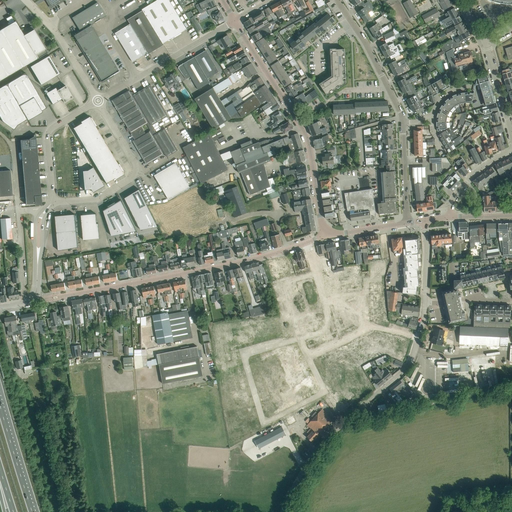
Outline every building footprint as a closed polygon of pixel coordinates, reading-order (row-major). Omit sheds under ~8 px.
[(168,0),(157,0),(154,2),(164,19),(171,15),(170,14),(173,13),(174,8),(168,0)] [(214,0),(205,0),(206,0),(196,5),(197,8),(201,6),(201,7),(214,0)] [(217,5),(214,0),(201,7),(203,10),(209,7),(210,8),(217,5)] [(292,11),(285,0),(282,0),(281,1),(284,8),(286,7),(289,13),(291,12),(292,11)] [(293,3),(291,0),(285,0),(292,11),(292,13),(295,11),(292,4),(293,3)] [(302,7),(298,0),(292,0),(294,2),(296,2),(299,8),(302,7)] [(320,2),(320,3),(317,5),(318,8),(325,4),(322,0),(321,1),(320,2)] [(418,14),(410,0),(408,0),(403,3),(411,18),(418,14)] [(437,0),(444,11),(453,5),(450,0),(437,0)] [(309,9),(311,12),(314,10),(309,1),(306,3),(309,9)] [(106,16),(97,2),(72,18),(79,29),(72,33),(77,41),(76,42),(77,42),(104,82),(113,76),(114,76),(113,75),(119,71),(91,25),(106,16)] [(164,19),(154,2),(142,9),(143,11),(143,10),(153,27),(162,21),(164,19)] [(283,8),(280,2),(275,4),(282,18),(283,20),(286,18),(284,15),(281,9),(283,8)] [(282,18),(275,4),(271,7),(274,13),(275,12),(279,19),(282,18)] [(224,18),(217,6),(213,8),(208,11),(210,16),(212,15),(214,18),(215,17),(217,22),(224,18)] [(369,9),(367,6),(364,8),(358,12),(362,17),(369,13),(375,9),(373,6),(369,9)] [(273,13),(270,7),(265,10),(268,16),(273,13)] [(385,8),(380,12),(383,16),(388,12),(385,8)] [(440,15),(436,8),(422,16),(426,23),(440,15)] [(448,13),(445,14),(447,18),(442,21),(444,24),(459,16),(454,8),(447,12),(448,13)] [(143,10),(143,11),(128,20),(130,24),(142,43),(157,33),(153,27),(143,10)] [(265,17),(262,11),(251,17),(245,21),(245,22),(244,23),(247,27),(258,21),(265,17)] [(370,28),(373,34),(380,30),(382,28),(378,22),(390,15),(388,12),(383,16),(375,21),(377,24),(370,28)] [(362,17),(366,23),(372,19),(370,17),(371,16),(369,13),(362,17)] [(329,14),(324,17),(330,24),(334,21),(329,14)] [(164,19),(162,21),(153,27),(157,33),(163,44),(187,29),(179,16),(174,15),(172,17),(171,15),(164,19)] [(459,16),(446,23),(443,25),(445,28),(448,26),(453,23),(455,25),(462,21),(459,16)] [(330,24),(324,17),(320,21),(326,28),(330,24)] [(258,21),(247,28),(251,35),(270,24),(267,20),(260,24),(258,21)] [(15,21),(0,30),(0,81),(47,53),(31,26),(22,32),(15,21)] [(322,31),(326,28),(320,21),(316,24),(321,30),(322,31)] [(456,38),(468,32),(462,22),(445,31),(448,36),(453,33),(456,38)] [(316,24),(315,23),(311,26),(317,34),(321,30),(316,24)] [(148,53),(142,43),(130,24),(115,33),(133,62),(148,53)] [(271,25),(270,24),(251,35),(255,41),(267,34),(266,32),(267,31),(270,29),(268,27),(271,25)] [(389,28),(387,25),(380,30),(373,34),(377,40),(383,36),(381,34),(389,28)] [(317,34),(311,26),(307,30),(312,37),(317,34)] [(399,33),(396,27),(394,28),(393,30),(384,35),(386,39),(385,40),(397,34),(399,33)] [(312,37),(307,30),(302,33),(308,41),(312,37)] [(456,38),(440,47),(444,54),(462,44),(460,41),(470,36),(468,32),(456,38)] [(163,44),(157,33),(142,43),(148,53),(149,54),(164,45),(163,44)] [(308,41),(302,33),(298,37),(299,38),(304,44),(308,41)] [(398,37),(397,34),(385,40),(386,43),(396,38),(398,37)] [(228,35),(217,41),(219,45),(222,43),(225,48),(229,46),(233,44),(232,44),(229,38),(229,39),(227,36),(228,36),(228,35)] [(423,36),(415,41),(418,46),(419,46),(425,42),(427,41),(423,36)] [(266,41),(264,38),(256,43),(260,48),(270,41),(271,41),(269,38),(266,41)] [(299,38),(295,41),(301,48),(305,45),(304,44),(299,38)] [(270,41),(260,48),(262,54),(263,53),(271,48),(269,45),(271,44),(270,41)] [(295,41),(291,45),(297,52),(301,48),(295,41)] [(388,46),(386,43),(380,46),(383,52),(390,49),(395,46),(393,43),(388,46)] [(243,49),(240,46),(237,48),(236,47),(225,53),(227,56),(234,52),(235,54),(238,52),(243,49)] [(396,46),(390,49),(383,52),(386,58),(390,56),(391,59),(394,58),(395,58),(399,55),(400,55),(399,51),(392,55),(391,52),(397,49),(396,46)] [(272,51),(271,48),(263,53),(266,58),(274,53),(276,52),(274,50),(272,51)] [(336,49),(330,49),(330,55),(332,55),(333,77),(325,82),(324,81),(319,84),(327,96),(346,83),(345,49),(336,49)] [(179,66),(179,68),(186,79),(190,77),(198,90),(210,83),(209,82),(207,78),(219,72),(206,50),(179,66)] [(246,55),(243,50),(235,55),(226,61),(228,64),(235,59),(236,61),(242,58),(246,55)] [(471,51),(465,53),(455,56),(454,56),(453,53),(447,56),(449,63),(450,62),(453,74),(457,73),(456,70),(458,70),(456,65),(472,61),(471,56),(472,56),(472,55),(472,52),(471,51)] [(277,54),(276,52),(274,53),(266,58),(270,64),(277,59),(275,56),(277,54)] [(41,85),(60,74),(49,55),(30,67),(41,85)] [(247,56),(224,70),(228,77),(232,75),(231,74),(251,62),(250,61),(247,56)] [(389,64),(392,70),(407,62),(405,59),(399,62),(400,62),(397,64),(395,61),(389,64)] [(279,61),(275,63),(271,66),(275,71),(282,66),(279,61)] [(252,63),(242,69),(248,79),(258,73),(252,63)] [(392,70),(395,76),(401,73),(400,70),(405,67),(404,64),(392,70)] [(286,72),(282,66),(275,71),(278,76),(286,72)] [(509,68),(502,71),(503,74),(502,74),(504,79),(511,76),(511,73),(509,68)] [(287,74),(286,72),(278,76),(281,82),(291,75),(290,73),(287,74)] [(26,73),(3,86),(11,100),(23,122),(27,119),(42,111),(46,108),(26,73)] [(163,79),(166,85),(167,87),(168,89),(169,88),(173,85),(174,86),(174,87),(177,91),(182,87),(173,73),(167,77),(163,79)] [(294,80),(291,75),(281,82),(284,87),(294,80)] [(410,79),(406,81),(405,78),(398,82),(401,88),(412,83),(412,82),(417,80),(415,75),(410,78),(410,79)] [(274,98),(260,77),(251,83),(250,82),(247,87),(248,88),(243,91),(241,89),(228,98),(229,101),(224,105),(213,88),(195,99),(213,129),(231,118),(241,118),(261,104),(262,106),(268,102),(274,98)] [(446,82),(443,78),(436,82),(435,79),(442,91),(447,89),(444,84),(446,82),(446,83),(446,82)] [(442,91),(435,79),(429,83),(430,85),(432,91),(434,89),(437,94),(442,91)] [(292,84),(290,85),(285,88),(288,93),(295,89),(297,88),(298,88),(302,85),(300,82),(293,86),(292,84)] [(416,91),(412,83),(401,88),(404,94),(407,92),(408,95),(416,91)] [(73,98),(65,85),(57,90),(56,88),(46,93),(52,104),(62,99),(64,103),(73,98)] [(154,129),(152,125),(168,115),(151,85),(131,96),(129,92),(116,100),(115,103),(137,142),(135,143),(147,163),(162,154),(162,153),(164,152),(167,157),(178,150),(165,129),(156,134),(154,130),(154,129)] [(304,89),(302,85),(298,88),(297,88),(295,89),(288,93),(292,98),(298,94),(296,92),(299,90),(300,91),(304,89)] [(3,86),(0,88),(0,117),(3,122),(14,130),(17,125),(23,122),(11,100),(3,86)] [(319,95),(315,90),(305,97),(303,93),(302,94),(299,95),(292,99),(296,106),(306,101),(307,103),(312,99),(319,95)] [(420,100),(416,92),(409,96),(410,98),(407,100),(410,106),(417,102),(419,101),(420,100)] [(465,103),(465,93),(461,94),(461,93),(458,94),(456,94),(459,104),(465,103)] [(470,93),(465,93),(465,103),(471,103),(474,94),(470,94),(470,93)] [(448,99),(454,107),(459,104),(456,94),(456,95),(453,97),(453,96),(448,99)] [(277,102),(274,98),(268,102),(269,104),(260,110),(262,112),(265,110),(277,102)] [(442,105),(450,111),(454,107),(448,99),(448,100),(446,102),(445,101),(442,105)] [(417,102),(410,106),(413,112),(419,109),(423,107),(419,101),(417,102)] [(280,107),(277,102),(265,110),(262,112),(260,113),(264,118),(280,107)] [(179,103),(177,104),(173,106),(178,115),(184,111),(179,103)] [(498,111),(496,104),(486,107),(487,110),(484,111),(484,114),(498,111)] [(450,111),(442,105),(441,109),(440,109),(437,114),(438,114),(447,116),(450,111)] [(273,123),(269,125),(270,127),(271,128),(272,128),(272,129),(276,126),(278,125),(277,124),(280,123),(284,120),(279,111),(275,114),(271,116),(273,119),(271,121),(273,123)] [(501,121),(498,112),(493,114),(488,115),(489,117),(489,120),(493,119),(494,123),(501,121)] [(446,122),(447,116),(438,114),(438,117),(437,117),(436,120),(436,121),(436,122),(446,122)] [(97,127),(92,117),(73,128),(106,183),(124,172),(119,164),(118,164),(97,128),(97,127)] [(276,126),(272,129),(273,129),(273,130),(273,131),(275,134),(281,130),(282,132),(283,131),(284,133),(285,134),(293,128),(293,127),(290,121),(289,122),(284,125),(283,124),(280,125),(279,127),(278,125),(276,126)] [(313,121),(308,123),(309,125),(308,126),(312,136),(322,133),(323,137),(324,136),(328,135),(325,127),(320,129),(319,127),(321,126),(319,121),(314,123),(313,121)] [(436,126),(438,131),(447,128),(446,122),(436,122),(437,122),(437,126),(436,126)] [(184,123),(178,126),(183,135),(188,132),(184,123)] [(204,125),(203,125),(206,133),(212,130),(209,123),(206,124),(206,123),(204,124),(204,125)] [(224,135),(219,126),(212,130),(213,132),(194,142),(183,148),(201,183),(228,170),(214,141),(219,139),(218,138),(224,135)] [(430,129),(430,126),(417,127),(417,130),(414,130),(414,136),(425,136),(422,136),(422,130),(430,129)] [(350,132),(345,133),(346,138),(351,138),(356,137),(355,128),(349,130),(350,132)] [(498,145),(499,150),(504,149),(501,137),(499,137),(498,133),(504,132),(503,128),(497,130),(493,132),(493,134),(496,144),(497,144),(497,145),(498,145)] [(455,134),(452,130),(447,134),(445,131),(438,135),(440,137),(439,138),(442,142),(455,134)] [(336,135),(335,132),(328,135),(324,136),(321,137),(322,138),(313,140),(315,149),(323,147),(322,142),(325,142),(325,141),(329,140),(329,137),(336,135)] [(292,138),(289,139),(293,151),(297,150),(297,149),(302,147),(298,133),(291,135),(292,138)] [(457,137),(456,136),(455,134),(442,142),(444,146),(451,141),(451,140),(457,137)] [(20,140),(26,205),(35,204),(35,205),(42,205),(36,135),(29,139),(20,140)] [(444,146),(447,149),(453,145),(459,141),(460,143),(463,140),(460,135),(451,141),(444,146)] [(289,139),(288,137),(274,142),(273,139),(270,140),(270,139),(268,140),(266,140),(253,145),(252,140),(230,149),(231,152),(228,154),(232,163),(235,162),(239,173),(241,173),(250,195),(271,187),(266,168),(264,163),(271,161),(269,157),(276,154),(276,153),(279,152),(278,148),(289,145),(291,152),(293,151),(289,139)] [(472,140),(470,137),(463,142),(465,146),(472,140)] [(486,138),(483,139),(488,155),(492,153),(492,152),(491,149),(492,148),(491,144),(488,145),(487,142),(486,138)] [(453,145),(447,149),(449,153),(455,148),(453,145)] [(334,147),(331,148),(328,148),(328,152),(329,152),(329,154),(326,154),(326,157),(323,158),(324,165),(334,163),(338,163),(337,158),(336,158),(334,147)] [(474,147),(470,150),(469,150),(476,164),(481,161),(478,154),(474,147)] [(476,149),(482,160),(482,162),(487,159),(484,152),(482,153),(479,147),(476,149)] [(292,153),(280,156),(281,161),(282,162),(284,162),(284,165),(296,162),(296,163),(300,162),(304,161),(305,159),(304,155),(305,155),(303,150),(301,150),(292,153)] [(462,159),(459,161),(458,160),(456,162),(461,168),(458,170),(464,176),(468,172),(466,169),(468,167),(467,165),(465,163),(462,159)] [(505,160),(495,165),(499,174),(510,169),(505,160)] [(157,174),(154,175),(169,200),(190,187),(177,165),(175,163),(164,169),(157,174)] [(290,167),(283,168),(284,176),(290,175),(290,174),(291,174),(306,170),(305,165),(300,166),(297,166),(294,167),(295,169),(290,170),(290,167)] [(87,171),(82,171),(84,190),(91,189),(92,191),(103,185),(93,167),(87,171)] [(491,167),(482,174),(489,183),(498,176),(491,167)] [(306,170),(291,174),(297,173),(297,175),(297,176),(295,176),(294,177),(294,180),(298,179),(298,180),(303,179),(307,178),(306,171),(306,170)] [(10,171),(0,171),(0,196),(12,195),(10,171)] [(394,171),(383,172),(385,199),(385,202),(378,203),(379,210),(379,215),(385,214),(385,215),(388,214),(393,213),(394,213),(393,211),(397,211),(397,210),(395,201),(397,201),(396,201),(395,198),(396,198),(396,192),(397,192),(396,189),(395,184),(396,184),(396,180),(395,180),(395,175),(395,171),(394,171)] [(447,180),(443,185),(445,187),(446,186),(452,192),(461,183),(459,181),(461,179),(456,173),(448,182),(447,180)] [(489,183),(482,174),(473,181),(479,190),(489,183)] [(308,186),(307,180),(298,181),(299,184),(292,185),(292,190),(301,188),(301,187),(308,186)] [(330,180),(326,181),(321,182),(322,188),(328,187),(328,190),(335,189),(334,184),(331,184),(330,180)] [(415,184),(416,201),(421,200),(423,200),(424,200),(423,198),(424,198),(423,183),(415,184)] [(237,186),(225,191),(234,217),(247,213),(237,186)] [(309,187),(293,191),(294,200),(301,198),(301,197),(310,195),(309,187)] [(139,189),(125,198),(141,230),(158,226),(139,189)] [(351,221),(358,220),(371,218),(371,215),(372,215),(373,215),(373,216),(375,217),(377,217),(376,211),(372,189),(344,193),(347,211),(348,211),(350,211),(351,221)] [(285,194),(284,193),(280,195),(281,195),(284,204),(290,202),(287,193),(285,194)] [(423,203),(424,211),(434,209),(434,208),(436,208),(436,207),(435,203),(435,202),(433,202),(432,196),(426,197),(427,200),(426,200),(426,203),(423,203)] [(313,214),(312,204),(311,199),(302,200),(302,202),(301,202),(301,201),(293,202),(295,212),(302,211),(303,215),(304,215),(313,214)] [(109,206),(103,209),(111,236),(136,231),(121,200),(116,203),(116,201),(108,205),(109,206)] [(496,202),(491,202),(484,202),(484,212),(496,212),(496,202)] [(333,220),(332,211),(325,212),(326,219),(330,218),(330,221),(332,222),(336,222),(336,219),(333,220)] [(81,215),(83,240),(100,238),(98,223),(97,224),(96,215),(94,214),(94,213),(82,214),(83,215),(81,215)] [(56,216),(55,216),(57,233),(58,233),(58,237),(57,237),(58,246),(59,246),(59,250),(58,250),(58,251),(78,247),(75,214),(74,214),(74,215),(70,216),(69,215),(61,216),(61,217),(56,217),(56,216)] [(316,230),(314,222),(313,214),(304,215),(306,227),(302,227),(303,232),(316,230)] [(11,218),(0,219),(2,239),(12,239),(11,218)] [(269,224),(267,218),(254,222),(256,229),(267,225),(269,224)] [(468,222),(459,222),(459,232),(461,232),(461,239),(462,239),(465,239),(469,239),(469,231),(468,231),(468,227),(468,226),(468,222)] [(496,223),(486,224),(486,240),(490,240),(490,233),(496,233),(496,223)] [(503,223),(498,223),(499,231),(499,240),(502,252),(503,252),(503,255),(504,255),(511,254),(511,253),(511,247),(511,246),(511,245),(511,242),(510,237),(509,233),(509,231),(508,231),(508,223),(503,223)] [(479,242),(478,225),(469,226),(470,247),(475,247),(475,242),(479,242)] [(237,228),(236,226),(229,229),(228,229),(230,236),(229,234),(238,231),(239,235),(241,234),(240,227),(237,228)] [(244,233),(242,226),(240,227),(241,234),(242,238),(245,247),(249,246),(251,254),(257,252),(254,243),(251,244),(251,243),(250,243),(248,237),(244,238),(243,233),(244,233)] [(230,236),(228,229),(225,230),(221,231),(219,232),(220,238),(230,236)] [(283,246),(279,234),(271,237),(274,248),(283,246)] [(438,235),(431,236),(432,249),(438,249),(439,248),(439,245),(438,235)] [(365,237),(359,238),(359,243),(360,247),(362,247),(362,249),(366,248),(366,245),(367,245),(367,237),(366,237),(365,237)] [(405,240),(402,240),(403,252),(405,268),(404,268),(406,287),(403,287),(403,293),(418,294),(419,286),(420,286),(419,270),(420,270),(419,254),(421,253),(419,237),(405,238),(405,240)] [(402,238),(392,239),(394,250),(399,250),(399,253),(403,252),(402,240),(402,238)] [(263,239),(259,240),(262,250),(269,248),(267,241),(264,241),(263,239)] [(351,250),(349,239),(341,241),(341,246),(342,254),(346,254),(345,250),(351,250)] [(341,249),(340,242),(333,243),(333,242),(331,243),(326,244),(327,251),(330,251),(332,258),(331,258),(332,265),(337,264),(336,259),(341,258),(339,250),(341,249)] [(243,243),(239,244),(235,245),(238,256),(244,255),(245,255),(243,243)] [(325,244),(317,246),(318,254),(319,254),(320,256),(324,255),(324,253),(326,253),(325,244)] [(225,259),(222,246),(223,248),(216,250),(217,253),(218,260),(225,259)] [(225,246),(222,246),(225,259),(232,257),(230,250),(229,247),(226,248),(225,246)] [(298,257),(295,258),(296,262),(299,261),(301,269),(302,269),(303,269),(302,269),(305,268),(303,260),(306,259),(303,251),(303,250),(303,251),(302,250),(300,251),(299,252),(299,251),(299,252),(297,252),(297,253),(297,254),(298,257)] [(362,270),(361,251),(356,251),(357,264),(345,265),(346,270),(362,270)] [(107,260),(105,252),(97,253),(98,261),(107,260)] [(213,257),(212,252),(208,253),(208,255),(204,256),(205,258),(206,263),(214,262),(213,257)] [(182,259),(180,259),(182,268),(189,266),(187,258),(186,254),(182,255),(182,259)] [(155,266),(153,256),(155,264),(149,265),(150,268),(146,269),(147,274),(156,273),(155,266)] [(193,257),(187,258),(189,266),(190,266),(191,266),(195,265),(195,263),(196,263),(195,258),(195,257),(193,257)] [(180,263),(179,258),(173,259),(174,263),(170,264),(171,270),(180,268),(180,263)] [(162,266),(158,266),(159,272),(168,270),(167,264),(167,263),(167,260),(161,262),(162,266)] [(131,262),(127,263),(128,270),(132,269),(133,273),(134,278),(138,277),(142,276),(141,271),(140,267),(137,268),(136,261),(134,262),(131,262)] [(260,265),(259,262),(251,264),(253,271),(254,274),(256,274),(257,277),(258,277),(259,281),(262,280),(261,274),(259,269),(261,269),(259,265),(260,265)] [(253,271),(251,264),(244,266),(246,273),(248,272),(249,272),(250,279),(251,279),(251,281),(254,280),(254,278),(252,271),(253,271)] [(263,264),(260,265),(259,265),(261,269),(259,269),(261,274),(262,273),(264,279),(266,284),(269,283),(267,278),(264,269),(263,264)] [(502,264),(496,265),(499,278),(504,276),(504,277),(505,277),(502,266),(502,264)] [(496,265),(491,267),(491,268),(494,279),(499,278),(496,265)] [(244,276),(241,267),(234,269),(237,279),(238,283),(242,282),(240,278),(244,276)] [(71,268),(71,271),(72,276),(67,277),(69,289),(76,288),(75,281),(74,276),(73,271),(73,268),(71,268)] [(230,270),(227,271),(230,284),(231,286),(235,285),(234,281),(235,280),(236,280),(235,277),(233,269),(232,269),(231,269),(230,270)] [(224,276),(223,271),(214,273),(217,286),(222,285),(223,285),(223,283),(223,281),(226,281),(225,276),(224,276)] [(465,272),(468,285),(473,284),(470,273),(465,274),(465,272)] [(213,284),(211,273),(205,274),(207,283),(205,283),(207,290),(214,288),(213,284)] [(205,282),(204,274),(198,275),(201,290),(202,294),(203,297),(206,297),(205,294),(206,294),(205,289),(204,290),(203,283),(205,282)] [(201,290),(198,275),(198,276),(192,277),(194,285),(193,285),(194,288),(197,288),(199,294),(202,294),(201,290)] [(181,299),(183,298),(179,281),(173,282),(175,292),(178,292),(178,294),(179,293),(181,299)] [(172,293),(170,283),(164,284),(165,291),(166,294),(172,293)] [(7,288),(9,300),(19,298),(17,290),(14,291),(13,287),(7,288)] [(445,307),(462,303),(461,299),(461,296),(462,295),(462,293),(460,293),(457,293),(456,288),(442,292),(445,303),(445,307)] [(136,290),(130,291),(132,308),(132,317),(135,317),(135,306),(139,306),(136,290)] [(220,299),(218,291),(214,292),(214,296),(211,296),(212,303),(216,302),(216,300),(220,299)] [(397,304),(398,293),(386,291),(389,311),(396,312),(397,304)] [(122,307),(120,292),(113,294),(115,302),(117,302),(119,311),(122,311),(122,307)] [(89,298),(91,310),(97,310),(95,297),(89,298)] [(91,310),(89,298),(83,299),(85,306),(87,306),(89,314),(88,314),(89,319),(93,319),(91,310)] [(81,323),(77,300),(72,301),(73,309),(76,308),(77,314),(76,314),(77,324),(81,323)] [(462,303),(445,307),(449,324),(465,320),(466,320),(465,315),(462,303)] [(420,307),(397,304),(396,312),(397,312),(401,312),(402,312),(401,314),(418,317),(419,317),(420,307)] [(511,306),(473,304),(472,319),(471,319),(470,319),(469,318),(467,316),(467,314),(465,315),(466,320),(465,320),(466,327),(511,328),(511,306)] [(65,306),(65,305),(61,306),(61,307),(60,307),(63,321),(71,320),(69,310),(68,310),(68,306),(65,306)] [(249,310),(252,317),(265,313),(263,306),(253,309),(252,305),(248,306),(249,310)] [(175,311),(173,311),(152,315),(158,344),(193,338),(188,311),(187,311),(187,309),(181,310),(182,312),(175,313),(175,311)] [(57,316),(56,312),(51,313),(52,318),(50,318),(52,327),(53,330),(61,328),(60,325),(61,325),(59,316),(57,316)] [(36,319),(35,313),(28,314),(30,321),(36,320),(36,319)] [(30,323),(28,314),(21,315),(22,323),(26,322),(26,324),(30,323)] [(16,316),(10,317),(13,332),(18,331),(18,326),(17,327),(17,325),(17,326),(16,316)] [(10,317),(5,318),(6,326),(8,326),(9,330),(8,330),(8,335),(13,334),(13,332),(10,317)] [(402,325),(416,330),(418,322),(418,318),(411,317),(410,321),(409,323),(408,325),(403,322),(397,320),(396,323),(402,325)] [(466,327),(460,326),(460,346),(459,349),(471,350),(471,347),(481,347),(481,344),(487,345),(487,347),(499,348),(499,345),(510,345),(511,345),(511,344),(511,337),(508,337),(508,328),(466,327)] [(432,342),(436,344),(440,344),(441,338),(442,338),(444,331),(436,329),(434,336),(433,335),(432,342)] [(204,343),(206,355),(212,354),(210,342),(204,343)] [(80,345),(72,346),(74,357),(81,356),(82,356),(80,345)] [(197,346),(157,354),(163,384),(203,376),(197,346)] [(125,370),(133,370),(132,357),(124,358),(125,370)] [(468,359),(452,360),(454,372),(471,371),(471,367),(469,367),(468,359)] [(476,364),(479,387),(498,384),(496,367),(482,369),(482,364),(476,364)] [(375,366),(373,368),(375,370),(376,372),(385,382),(389,379),(390,378),(393,376),(392,376),(392,375),(387,370),(384,373),(383,374),(375,366)] [(40,369),(40,367),(26,370),(25,370),(26,374),(39,371),(41,376),(42,375),(40,369)] [(377,373),(373,376),(375,379),(374,380),(376,383),(379,387),(385,382),(376,372),(377,373)] [(443,376),(445,390),(459,388),(457,374),(443,376)] [(400,380),(395,385),(397,388),(395,390),(397,392),(401,397),(407,393),(401,386),(403,384),(400,380)] [(468,381),(461,383),(462,390),(474,387),(473,381),(468,382),(468,381)] [(391,390),(387,394),(392,400),(395,398),(399,403),(403,399),(401,397),(397,392),(395,390),(397,388),(395,385),(390,389),(391,390)] [(411,401),(413,404),(414,403),(419,400),(414,394),(412,396),(414,399),(411,401)] [(314,402),(306,410),(310,414),(318,406),(314,402)] [(322,409),(311,421),(322,431),(332,421),(326,415),(327,414),(322,409)] [(322,431),(311,421),(307,425),(313,430),(307,437),(312,442),(322,431)] [(259,448),(286,434),(282,427),(255,441),(259,448)]
